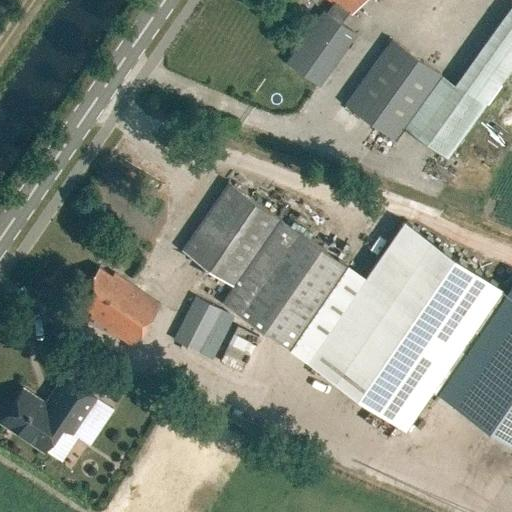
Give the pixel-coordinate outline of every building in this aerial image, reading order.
[(348,11),(350,13),(359,0),(330,0),(333,2),(327,12),(323,9),(287,62),(319,85),(356,33),(341,22),(348,11)] [(392,38),(345,104),(394,139),(403,126),(447,158),(485,105),(457,84),(441,73),(392,38)] [(230,182),(184,248),(234,283),(222,301),(288,346),(345,263),(230,182)] [(365,277),(308,360),(404,427),(432,387),(511,442),(511,280),(506,290),(501,287),(405,220),(365,277)] [(112,275),(98,266),(75,300),(91,311),(88,315),(132,345),(161,303),(114,271),(112,275)] [(193,294),(171,338),(198,351),(220,307),(193,294)] [(244,366),(256,332),(233,324),(221,358),(244,366)] [(70,431),(94,395),(65,376),(46,405),(22,389),(13,401),(8,402),(2,410),(3,416),(1,419),(45,448),(61,425),(70,431)]
